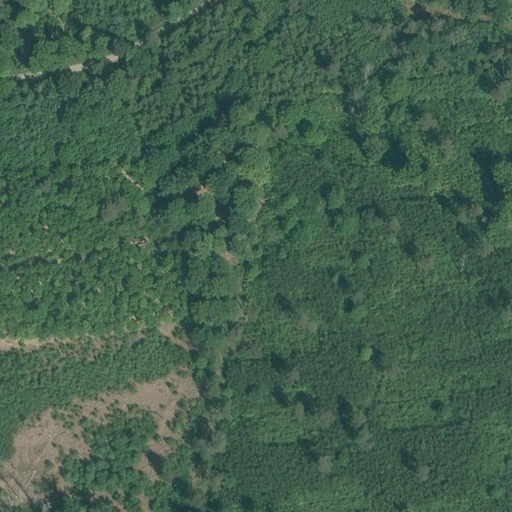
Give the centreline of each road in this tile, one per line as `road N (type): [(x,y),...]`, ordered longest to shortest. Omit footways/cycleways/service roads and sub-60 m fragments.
road 1 (track): [(98,63),(174,224),(221,375),(204,511)]
road 2 (track): [(0,79),(98,63),(216,0)]
